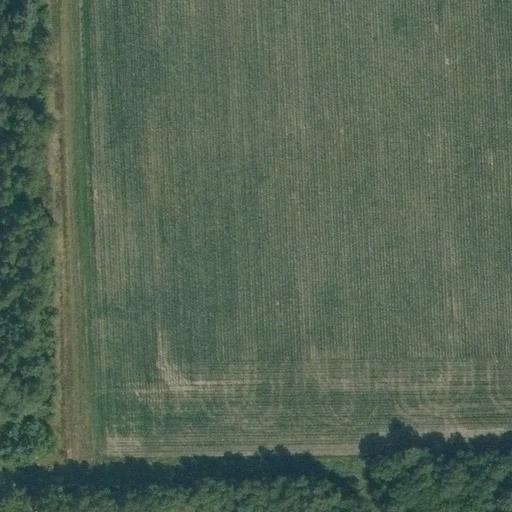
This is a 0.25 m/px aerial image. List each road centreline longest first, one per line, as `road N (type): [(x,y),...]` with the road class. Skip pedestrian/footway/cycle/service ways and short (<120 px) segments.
road 1 (track): [(511,416),(140,431),(111,413),(100,400),(93,71)]
road 2 (track): [(511,57),(93,71)]
